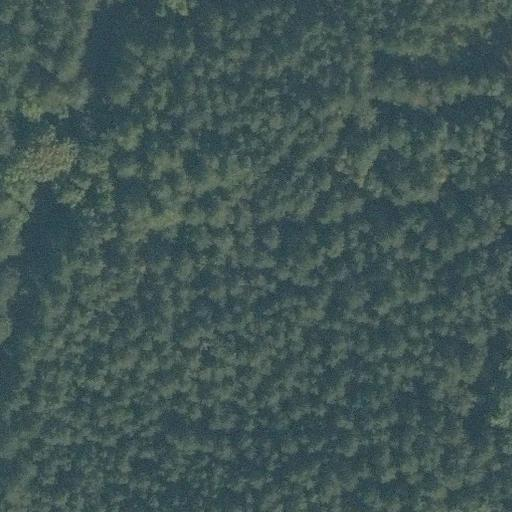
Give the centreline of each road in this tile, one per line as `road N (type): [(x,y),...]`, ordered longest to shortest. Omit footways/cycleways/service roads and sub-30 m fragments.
road 1 (track): [(511,164),(317,191),(44,203)]
road 2 (unknown): [(460,511),(511,247)]
